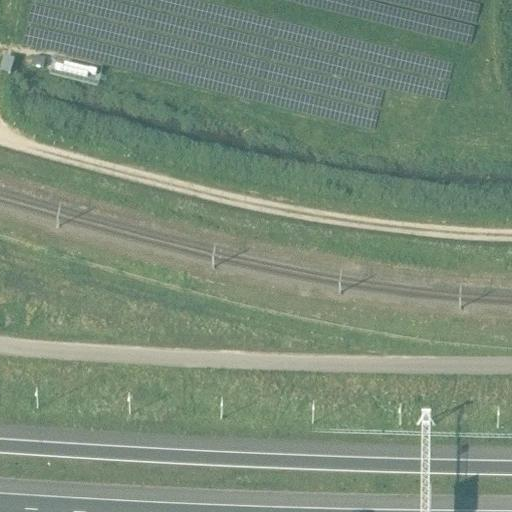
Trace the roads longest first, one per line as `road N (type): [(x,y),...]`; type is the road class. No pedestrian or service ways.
road 1 (track): [(0,143),(227,204),(364,228),(511,239)]
road 2 (motorway): [(511,469),(0,445)]
